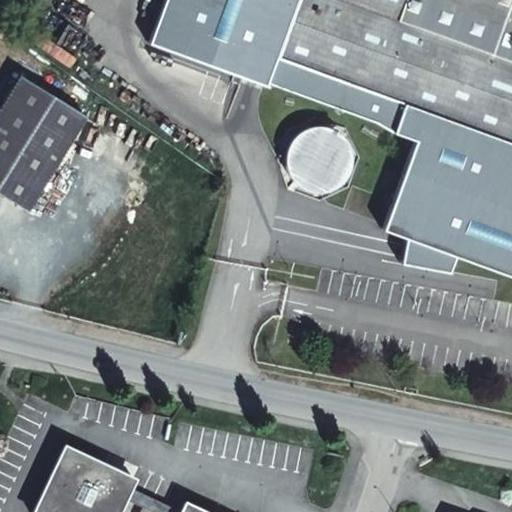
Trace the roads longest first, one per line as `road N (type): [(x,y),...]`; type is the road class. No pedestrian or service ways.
road 1 (unknown): [(208,372),(240,181),(206,117),(122,54),(116,0)]
road 2 (tertiary): [(0,317),(392,420)]
road 3 (tertiary): [(392,420),(511,442)]
